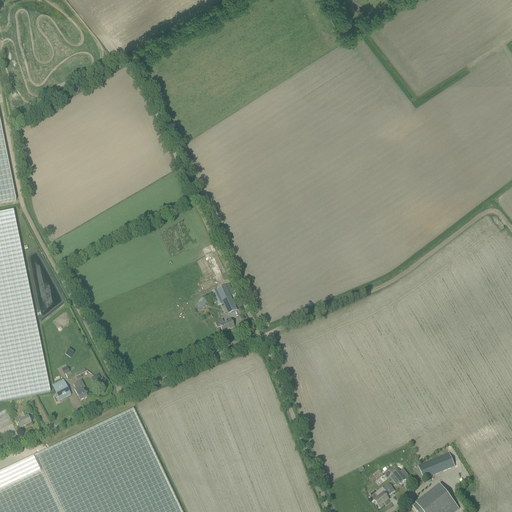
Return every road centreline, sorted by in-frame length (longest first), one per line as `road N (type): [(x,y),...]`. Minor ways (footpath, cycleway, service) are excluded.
road 1 (track): [(232,0),(129,58),(260,338)]
road 2 (track): [(511,231),(492,208),(394,281),(260,338)]
road 3 (unclassified): [(0,450),(260,338)]
road 4 (unclassified): [(327,511),(260,338)]
